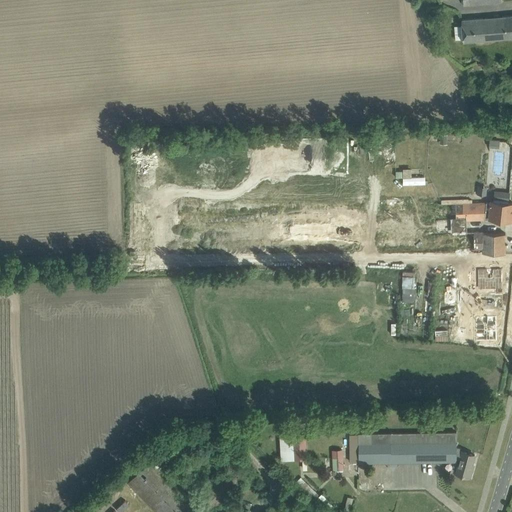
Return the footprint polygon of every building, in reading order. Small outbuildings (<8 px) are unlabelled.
[(511,37),(511,15),(498,17),(498,15),(487,16),(487,18),(488,39),(511,37)] [(462,41),(488,39),(487,18),(461,20),(462,41)] [(490,139),(489,147),(499,148),(500,140),(490,139)] [(485,202),(473,202),(472,199),(469,199),(469,198),(441,200),(442,203),(374,205),(179,209),(174,209),(174,226),(179,226),(217,225),(268,224),(268,236),(180,238),(180,254),(356,251),(356,235),(278,236),(278,225),(375,224),(376,222),(428,220),(429,232),(376,234),(376,251),(482,249),(482,253),(495,253),(505,253),(506,233),(483,233),(483,231),(467,232),(467,220),(485,219),(485,217),(489,217),(489,218),(511,220),(511,202),(493,201),(485,202)] [(503,288),(503,268),(479,267),(479,287),(503,288)] [(403,291),(415,291),(415,275),(417,275),(417,272),(403,271),(403,291)] [(435,289),(435,300),(445,300),(445,289),(435,289)] [(498,316),(478,315),(477,339),(497,340),(498,316)] [(359,463),(391,462),(457,461),(457,460),(460,461),(457,473),(470,477),(473,468),(471,468),(475,455),(461,451),(461,449),(457,448),(457,432),(447,432),(359,434),(350,434),(350,462),(359,462),(359,463)] [(305,457),(305,436),(295,436),(295,439),(284,439),(284,457),(305,457)] [(334,469),(344,469),(343,449),(333,450),(334,469)] [(211,511),(250,476),(235,461),(190,503),(150,461),(128,482),(155,511),(211,511)]
